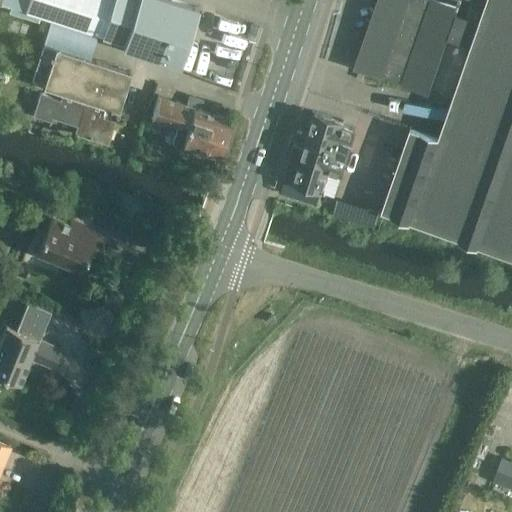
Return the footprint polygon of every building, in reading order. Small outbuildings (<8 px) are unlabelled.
[(0,0),(0,2),(0,3),(1,2),(10,5),(8,11),(38,21),(40,15),(123,43),(122,46),(179,65),(198,8),(174,0),(0,0)] [(380,0),(357,68),(381,76),(382,73),(401,80),(400,83),(425,91),(456,1),(457,2),(457,0),(380,0)] [(409,130),(382,209),(511,255),(511,0),(485,0),(438,136),(410,126),(409,130)] [(55,46),(43,42),(30,78),(43,82),(42,85),(62,92),(59,98),(39,92),(32,114),(50,120),(51,116),(76,125),(73,132),(107,144),(118,110),(130,71),(55,46)] [(172,140),(219,156),(231,118),(198,107),(200,100),(189,96),(186,104),(158,94),(151,117),(177,125),(172,140)] [(295,143),(284,178),(321,190),(329,165),(346,170),(360,127),(342,122),(343,121),(314,112),(304,146),(295,143)] [(175,160),(169,174),(190,182),(195,168),(175,160)] [(92,243),(105,249),(117,219),(76,202),(69,221),(50,213),(35,251),(81,270),(92,243)] [(56,339),(65,319),(36,308),(28,327),(56,339)] [(0,375),(19,384),(30,358),(53,368),(61,347),(38,338),(5,324),(0,336),(0,375)] [(0,469),(10,446),(10,445),(0,441),(0,469)] [(492,480),(511,488),(511,461),(501,457),(492,480)]
